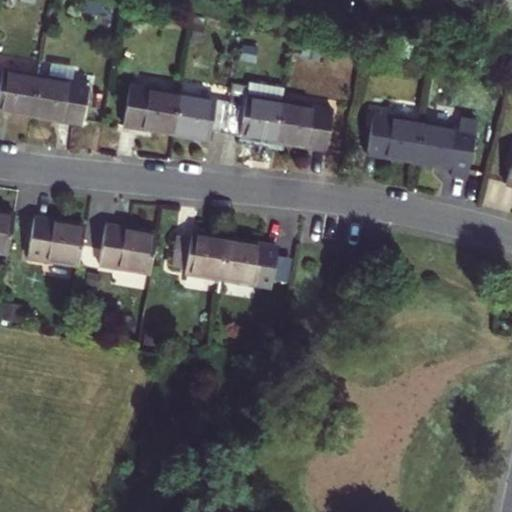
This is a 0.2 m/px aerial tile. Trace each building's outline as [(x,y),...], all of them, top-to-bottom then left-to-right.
[(6,80),(0,78),(0,107),(1,107),(0,110),(0,114),(37,121),(44,81),(7,74),(6,80)] [(94,90),(44,81),(37,121),(87,130),(94,90)] [(184,96),(132,85),(124,123),(176,135),(184,96)] [(237,98),(236,106),(230,135),(281,145),(289,104),(291,92),(252,85),(249,101),(237,98)] [(236,106),(184,96),(176,135),(214,143),(216,132),(230,135),(236,106)] [(337,114),(289,104),(281,145),(329,155),(337,114)] [(427,126),(376,118),(370,158),(421,166),(427,126)] [(474,133),(427,126),(421,166),(468,173),(467,182),(484,185),(493,128),(475,125),(474,133)] [(22,212),(0,209),(0,250),(15,253),(22,212)] [(92,224),(42,216),(34,256),(84,265),(92,224)] [(161,234),(112,225),(104,265),(154,273),(161,234)] [(195,239),(182,237),(176,264),(190,268),(189,273),(227,280),(234,239),(197,231),(195,239)] [(266,246),(234,239),(227,280),(258,286),(260,279),(278,283),(284,256),(265,252),(266,246)]
